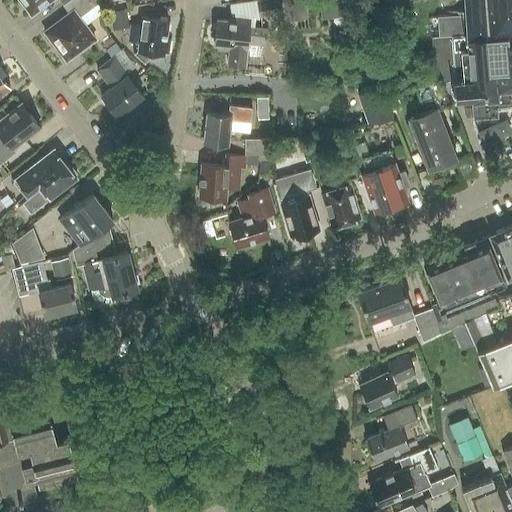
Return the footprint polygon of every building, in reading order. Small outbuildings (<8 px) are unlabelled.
[(20,0),(30,12),(45,0),(20,0)] [(93,35),(85,24),(101,13),(98,3),(97,0),(69,0),(64,4),(69,10),(43,29),(64,57),(93,35)] [(258,0),(260,15),(281,12),(279,0),(258,0)] [(304,0),(282,0),(286,19),(307,15),(304,0)] [(343,0),(319,0),(322,17),(345,14),(343,0)] [(511,0),(464,0),(466,13),(438,15),(439,34),(440,34),(440,35),(511,30),(511,0)] [(126,9),(110,12),(114,30),(129,27),(126,9)] [(245,65),(247,46),(247,41),(264,43),(266,27),(248,25),(249,16),(234,14),(234,19),(217,17),(214,43),(219,44),(218,49),(230,50),(229,63),(245,65)] [(145,62),(153,52),(163,53),(163,51),(169,52),(171,39),(165,38),(167,20),(141,16),(140,25),(130,24),(128,40),(138,41),(137,50),(135,53),(145,62)] [(456,95),(471,94),(473,117),(498,116),(497,105),(511,104),(511,30),(440,35),(443,75),(454,74),(456,95)] [(126,74),(128,73),(136,66),(116,41),(106,49),(112,57),(97,69),(111,87),(101,95),(117,116),(143,96),(126,74)] [(425,79),(427,83),(417,87),(422,101),(432,97),(434,103),(406,114),(427,167),(456,156),(436,105),(446,101),(436,75),(425,79)] [(384,95),(358,95),(368,122),(392,118),(384,95)] [(8,147),(36,124),(18,102),(0,116),(0,146),(5,143),(8,147)] [(250,120),(252,105),(229,102),(228,112),(207,110),(204,140),(229,143),(232,118),(250,120)] [(268,152),(268,135),(244,135),(244,151),(268,152)] [(355,145),(359,156),(368,153),(365,141),(355,145)] [(403,199),(407,198),(390,147),(363,156),(367,168),(362,170),(374,208),(393,202),(395,205),(402,202),(403,199)] [(23,190),(26,193),(66,161),(57,149),(54,151),(52,149),(12,181),(21,192),(23,190)] [(244,166),(244,154),(225,153),(224,162),(200,160),(198,194),(224,196),(225,187),(237,188),(239,166),(244,166)] [(259,155),(248,155),(247,163),(258,164),(259,155)] [(346,178),(356,175),(350,157),(327,164),(334,186),(321,190),(331,223),(358,215),(346,178)] [(26,198),(26,199),(20,204),(27,213),(74,176),(71,173),(74,171),(66,161),(26,193),(28,196),(26,198)] [(259,161),(258,174),(268,174),(269,161),(259,161)] [(305,189),(314,186),(309,167),(273,177),(279,196),(280,196),(281,200),(280,201),(291,235),(316,228),(305,189)] [(79,241),(72,247),(109,237),(105,222),(111,217),(91,191),(59,217),(79,241)] [(262,215),(272,212),(266,192),(257,195),(257,197),(241,203),(244,216),(230,220),(237,245),(268,236),(262,215)] [(421,261),(439,305),(511,275),(511,222),(488,233),(489,233),(421,261)] [(19,260),(42,254),(32,224),(13,239),(19,260)] [(88,258),(95,283),(90,285),(92,291),(95,295),(101,298),(106,299),(114,297),(112,291),(136,285),(126,249),(113,252),(109,237),(72,247),(76,262),(88,258)] [(13,252),(2,254),(6,269),(16,266),(13,252)] [(38,288),(43,311),(75,303),(69,280),(51,284),(49,275),(46,276),(41,257),(21,262),(28,290),(38,288)] [(69,257),(52,261),(56,279),(73,275),(69,257)] [(367,318),(409,303),(398,273),(356,288),(367,318)] [(511,291),(507,293),(511,305),(511,336),(488,347),(475,317),(499,306),(495,298),(441,320),(434,303),(431,304),(439,333),(466,322),(493,384),(511,376),(511,291)] [(431,304),(429,305),(430,308),(413,315),(424,340),(439,333),(431,304)] [(391,382),(414,372),(405,354),(386,362),(389,368),(357,383),(368,407),(396,394),(391,382)] [(18,492),(76,478),(66,436),(54,439),(44,400),(5,410),(2,396),(0,396),(0,494),(6,493),(9,504),(15,503),(20,501),(18,492)] [(407,446),(407,445),(417,441),(410,425),(418,422),(412,406),(383,418),(387,428),(364,437),(366,441),(363,442),(367,451),(369,450),(374,460),(407,446)] [(411,464),(367,483),(378,506),(430,484),(425,472),(437,466),(428,446),(407,455),(411,464)] [(511,446),(502,450),(511,474),(511,473),(511,446)] [(490,476),(462,488),(472,511),(511,511),(511,499),(507,487),(493,454),(483,458),(490,476)] [(128,477),(133,470),(131,461),(124,457),(116,459),(111,466),(113,474),(120,478),(128,477)] [(428,511),(422,502),(415,507),(417,511),(428,511)]
